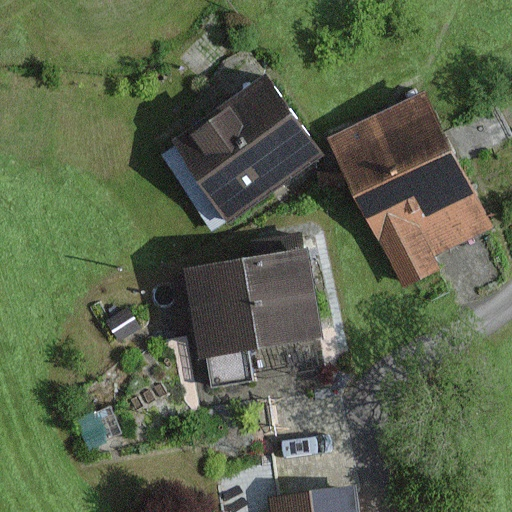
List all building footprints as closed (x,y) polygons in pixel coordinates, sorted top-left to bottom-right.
[(265,77),(171,146),(228,224),(322,156),(265,77)] [(423,94),(330,140),(405,291),(441,273),(433,256),(490,228),(459,166),(442,132),(423,94)] [(511,136),(495,104),(442,132),(459,166),(511,138),(511,136)] [(310,247),(167,268),(175,324),(186,323),(191,358),(206,356),(210,387),(252,381),(247,350),(323,340),(310,247)] [(358,511),(356,488),(273,498),(274,511),(358,511)]
